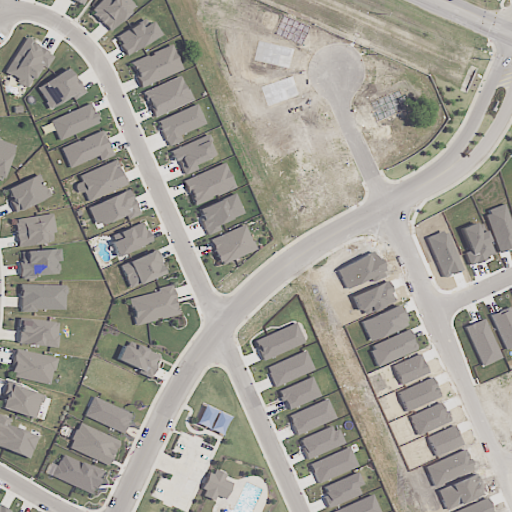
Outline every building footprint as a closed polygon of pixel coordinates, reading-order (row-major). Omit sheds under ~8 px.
[(101,0),(89,13),(110,32),(136,4),(131,0),(101,0)] [(137,23),(114,37),(126,55),(158,36),(150,22),(140,28),(137,23)] [(40,66),(45,69),(54,55),(24,38),(3,74),(28,87),(40,66)] [(140,88),(181,71),(170,45),(129,62),(140,88)] [(84,93),(67,68),(36,88),(41,95),(51,89),(60,103),(69,96),(72,101),(84,93)] [(191,101),(180,76),(142,92),(153,117),(191,101)] [(112,156),(102,131),(60,148),(68,168),(98,156),(100,161),(112,156)] [(212,156),(203,136),(169,152),(173,162),(177,161),(184,175),(196,169),(194,164),(212,156)] [(13,144),(0,140),(0,180),(2,181),(13,144)] [(88,201),(125,185),(115,160),(77,176),(88,201)] [(191,205),(233,191),(224,164),(183,179),(191,205)] [(15,212),(49,197),(38,174),(5,189),(15,212)] [(138,215),(129,191),(87,206),(94,227),(124,216),(126,220),(138,215)] [(14,219),(17,247),(54,242),(51,215),(14,219)] [(150,243),(142,222),(117,232),(119,239),(110,242),(115,256),(150,243)] [(254,250),(243,225),(208,240),(219,265),(254,250)] [(24,251),(24,263),(18,263),(19,278),(58,276),(57,262),(60,262),(59,249),(24,251)] [(128,288),(162,275),(153,251),(119,264),(128,288)] [(64,311),(65,285),(19,284),(19,310),(64,311)] [(134,326),(177,315),(171,287),(128,297),(134,326)] [(17,344),(55,348),(58,323),(19,319),(17,344)] [(253,341),(262,361),(303,343),(295,323),(253,341)] [(115,361),(150,376),(159,356),(134,345),(132,350),(122,345),(115,361)] [(55,358),(14,350),(9,377),(50,384),(55,358)] [(402,370),(428,359),(437,377),(411,388),(404,380),(402,370)] [(406,396),(440,381),(449,401),(415,416),(406,396)] [(0,408),(35,420),(44,393),(7,382),(0,406),(0,408)] [(418,420),(449,406),(458,425),(427,439),(418,420)] [(0,448),(28,459),(37,437),(8,425),(10,419),(0,415),(0,448)] [(67,448),(107,466),(118,442),(79,423),(67,448)] [(436,442),(444,461),(472,448),(464,429),(436,442)] [(50,477),(93,495),(103,471),(60,454),(50,477)] [(435,471),(444,491),(482,474),(473,454),(435,471)] [(214,469),(212,474),(208,473),(200,489),(204,491),(202,496),(205,497),(213,501),(215,496),(224,500),(231,484),(222,480),(225,474),(217,471),(214,469)]
